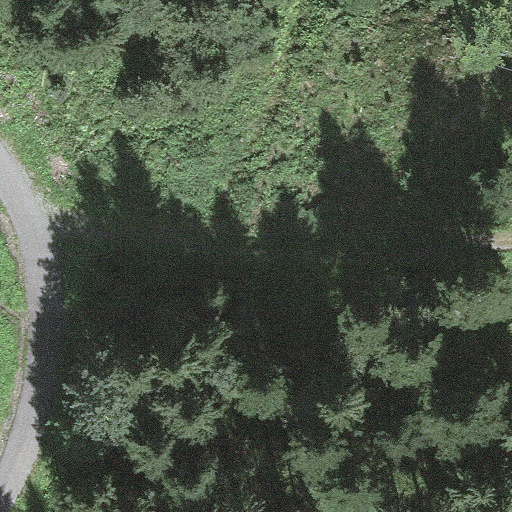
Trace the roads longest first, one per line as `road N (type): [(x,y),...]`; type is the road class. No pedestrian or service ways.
road 1 (track): [(36,229),(432,245),(511,228)]
road 2 (track): [(36,229),(53,293),(51,380),(25,464),(0,502)]
